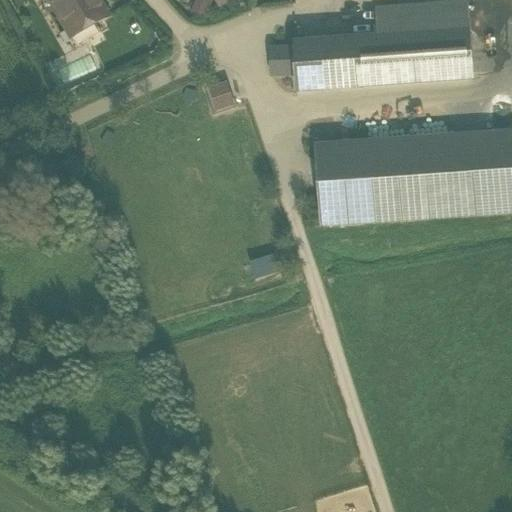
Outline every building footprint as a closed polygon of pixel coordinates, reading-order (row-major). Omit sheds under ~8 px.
[(51,2),(71,36),(88,26),(88,27),(96,29),(109,21),(96,0),(52,0),(51,1),(51,2)] [(207,19),(212,1),(209,0),(195,0),(191,14),(207,19)] [(213,0),(218,8),(232,0),(213,0)] [(399,4),(399,12),(401,38),(469,33),(467,7),(422,10),(422,2),(399,4)] [(379,40),(401,38),(399,12),(377,13),(379,40)] [(88,26),(71,36),(74,42),(96,29),(88,27),(88,26)] [(297,77),(297,94),(473,81),(470,33),(469,33),(401,38),(379,40),(296,46),(296,51),(297,77)] [(272,52),(273,78),(297,77),(296,51),(272,52)] [(229,105),(216,90),(204,101),(217,116),(229,105)] [(511,134),(317,149),(323,229),(511,215),(511,134)] [(276,256),(251,262),(254,280),(280,274),(276,256)]
